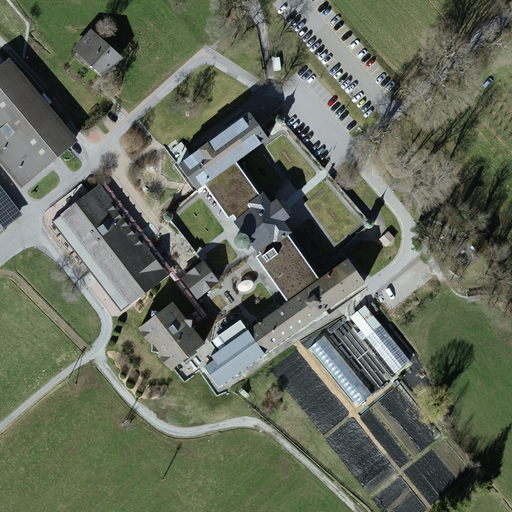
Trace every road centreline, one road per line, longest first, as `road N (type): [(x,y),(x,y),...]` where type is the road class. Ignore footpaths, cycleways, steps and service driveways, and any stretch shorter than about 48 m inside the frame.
road 1 (unclassified): [(511,3),(357,135),(341,135),(269,83),(217,61),(190,70),(30,212),(108,326),(0,434)]
road 2 (track): [(95,346),(143,408),(170,424),(255,423),(361,511)]
